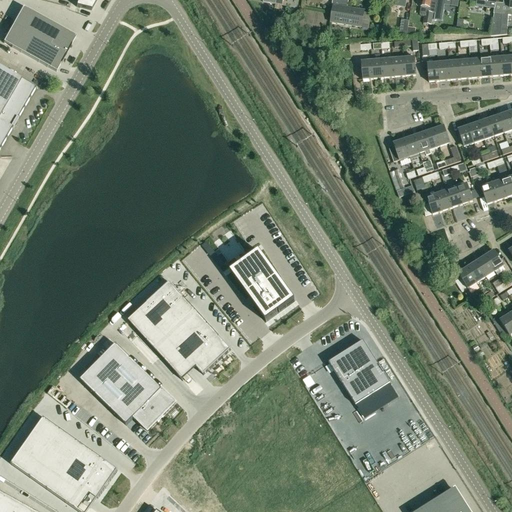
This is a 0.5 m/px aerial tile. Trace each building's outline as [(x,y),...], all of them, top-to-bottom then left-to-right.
[(77,0),(76,7),(91,11),(96,0),(77,0)] [(330,24),(362,29),(365,12),(347,9),(348,0),(333,0),(332,6),(333,6),(330,24)] [(422,0),(420,17),(425,17),(424,24),(432,26),(433,14),(435,14),(437,3),(431,2),(431,0),(422,0)] [(435,14),(434,21),(442,22),(443,15),(444,6),(445,0),(437,0),(437,3),(435,14)] [(477,0),(476,7),(495,9),(496,0),(477,0)] [(505,15),(502,15),(501,36),(507,36),(509,15),(511,16),(511,0),(510,11),(506,11),(505,15)] [(23,8),(3,43),(56,73),(76,37),(23,8)] [(294,27),(298,22),(284,13),(281,17),(294,27)] [(501,36),(502,15),(494,13),(493,22),(491,35),(491,37),(501,36)] [(402,21),(399,37),(407,38),(409,22),(402,21)] [(423,57),(430,56),(429,51),(431,51),(437,50),(437,45),(422,46),(423,57)] [(511,57),(502,58),(504,76),(511,75),(511,57)] [(405,59),(406,77),(417,76),(416,58),(405,59)] [(491,59),(493,77),(504,76),(502,58),(491,59)] [(406,77),(405,59),(394,60),(396,78),(406,77)] [(493,77),(491,59),(481,60),(482,78),(493,77)] [(396,78),(394,60),(384,61),(385,79),(396,78)] [(482,78),(481,60),(470,61),(472,79),(482,78)] [(385,79),(384,61),(373,62),(374,80),(385,79)] [(472,79),(470,61),(460,62),(461,80),(472,79)] [(374,80),(373,62),(362,63),(363,81),(374,80)] [(461,80),(460,62),(449,63),(451,81),(461,80)] [(440,82),(438,63),(427,64),(429,83),(440,82)] [(451,81),(449,63),(438,63),(440,82),(451,81)] [(0,68),(0,148),(12,129),(13,129),(13,128),(12,127),(16,121),(17,122),(18,120),(17,120),(35,89),(0,68)] [(499,117),(504,134),(511,131),(511,122),(509,113),(499,117)] [(488,120),(494,137),(504,134),(499,117),(488,120)] [(478,124),(484,141),(494,137),(488,120),(478,124)] [(484,141),(478,124),(468,127),(474,144),(484,141)] [(434,130),(440,147),(450,144),(444,127),(434,130)] [(474,144),(468,127),(458,131),(463,148),(474,144)] [(440,147),(434,130),(424,134),(430,151),(440,147)] [(431,154),(430,151),(424,134),(414,137),(419,154),(425,152),(426,156),(431,154)] [(419,154),(414,137),(403,141),(409,158),(419,154)] [(409,158),(403,141),(393,144),(396,154),(391,155),(394,163),(399,161),(409,158)] [(445,162),(447,167),(461,162),(456,147),(450,149),(454,158),(445,162)] [(489,155),(491,160),(499,157),(497,152),(489,155)] [(481,163),(479,158),(471,161),(473,166),(481,163)] [(494,162),(496,167),(505,165),(503,159),(494,162)] [(424,168),(426,174),(434,171),(431,161),(423,164),(424,168)] [(447,167),(445,162),(437,164),(439,170),(447,167)] [(496,167),(494,162),(487,164),(489,170),(496,167)] [(450,169),(452,174),(460,172),(461,176),(468,173),(465,164),(450,169)] [(485,165),(477,168),(479,173),(487,171),(485,165)] [(426,174),(424,168),(417,171),(419,176),(426,174)] [(444,177),(452,174),(450,169),(443,171),(444,177)] [(394,172),(396,176),(400,191),(404,189),(398,171),(394,172)] [(407,175),(408,179),(408,180),(416,177),(415,172),(407,175)] [(430,176),(432,181),(440,178),(438,173),(430,176)] [(511,179),(511,178),(501,181),(507,198),(511,196),(511,179)] [(501,181),(491,185),(497,201),(507,198),(501,181)] [(456,188),(463,205),(473,202),(467,184),(456,188)] [(487,205),(497,201),(491,185),(481,188),(487,205)] [(447,192),(453,209),(463,205),(456,188),(447,192)] [(437,195),(443,212),(453,209),(447,192),(437,195)] [(443,212),(437,195),(426,199),(432,216),(443,212)] [(295,298),(259,249),(230,270),(266,319),(295,298)] [(485,257),(495,272),(504,266),(494,252),(485,257)] [(476,263),(486,278),(495,272),(485,257),(476,263)] [(467,269),(477,283),(486,278),(476,263),(467,269)] [(477,283),(467,269),(458,275),(460,278),(455,282),(462,293),(477,283)] [(511,283),(510,280),(503,285),(506,290),(511,285),(511,283)] [(170,283),(128,322),(182,381),(196,368),(203,376),(231,350),(170,283)] [(506,290),(503,285),(496,289),(499,294),(506,290)] [(492,292),(485,296),(488,301),(495,297),(492,292)] [(503,301),(510,297),(507,293),(501,297),(503,301)] [(481,305),(488,301),(485,296),(478,301),(481,305)] [(502,303),(498,298),(491,302),(495,307),(502,303)] [(500,321),(499,319),(493,323),(501,335),(506,332),(509,336),(511,334),(511,320),(509,316),(500,321)] [(364,341),(329,363),(355,406),(390,384),(364,341)] [(116,345),(80,381),(126,426),(133,419),(147,433),(176,404),(116,345)] [(87,511),(119,467),(45,415),(13,461),(84,511),(87,511)] [(470,511),(461,496),(459,498),(453,489),(417,511),(470,511)] [(0,511),(34,511),(0,493),(0,511)]
